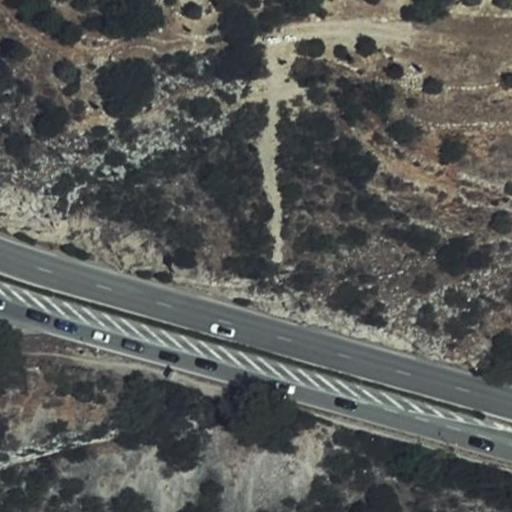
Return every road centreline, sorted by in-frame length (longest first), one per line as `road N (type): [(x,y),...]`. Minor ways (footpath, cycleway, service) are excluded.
road 1 (primary): [(511,402),(0,246)]
road 2 (primary): [(0,309),(511,450)]
